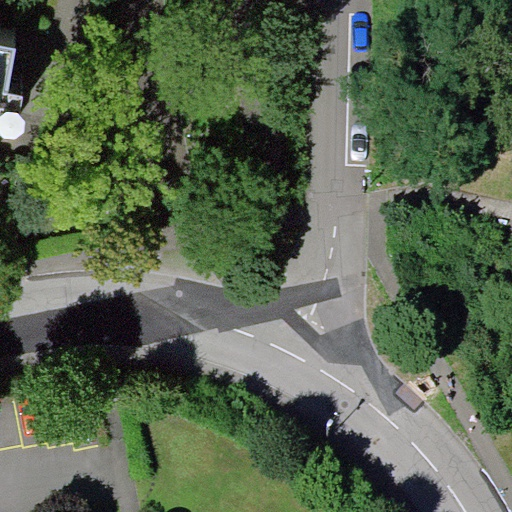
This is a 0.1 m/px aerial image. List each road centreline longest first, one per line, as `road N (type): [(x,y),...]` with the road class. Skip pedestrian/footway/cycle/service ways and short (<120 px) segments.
road 1 (residential): [(312,356),(335,206),(335,0)]
road 2 (tertiary): [(312,356),(213,322),(51,309),(0,322)]
road 3 (tertiary): [(482,511),(459,476),(312,356)]
